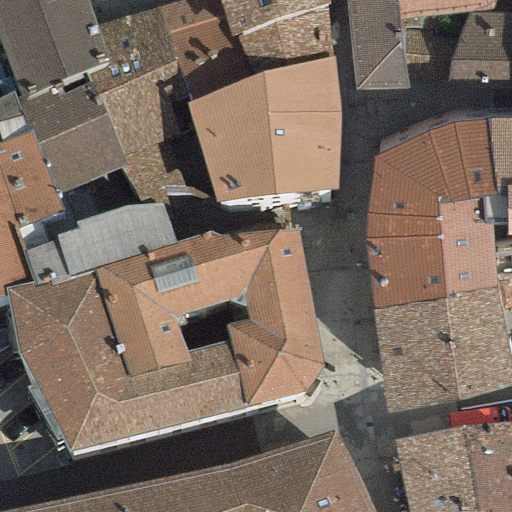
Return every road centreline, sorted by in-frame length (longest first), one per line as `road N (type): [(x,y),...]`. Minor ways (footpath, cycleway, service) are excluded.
road 1 (residential): [(0,501),(360,424)]
road 2 (residential): [(511,398),(360,424)]
